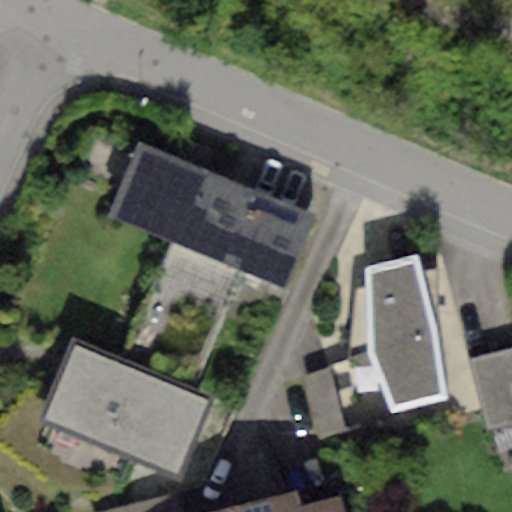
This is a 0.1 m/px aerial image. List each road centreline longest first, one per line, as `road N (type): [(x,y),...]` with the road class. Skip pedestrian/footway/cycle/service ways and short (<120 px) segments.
road 1 (residential): [(511,218),(54,26)]
road 2 (residential): [(0,147),(54,26)]
